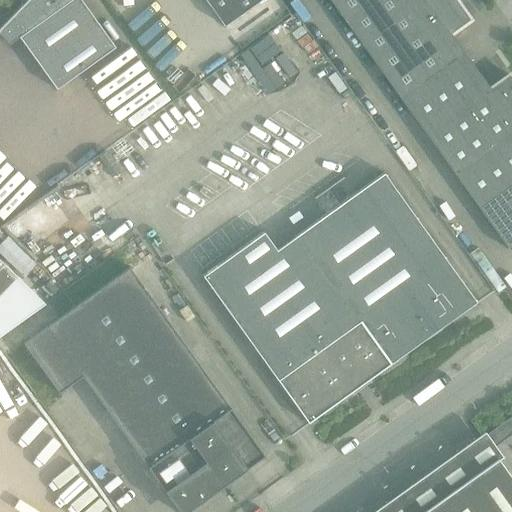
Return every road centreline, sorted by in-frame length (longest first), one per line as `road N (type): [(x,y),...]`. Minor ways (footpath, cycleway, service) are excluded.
road 1 (unclassified): [(277,511),(511,343)]
road 2 (unknown): [(511,323),(359,129)]
